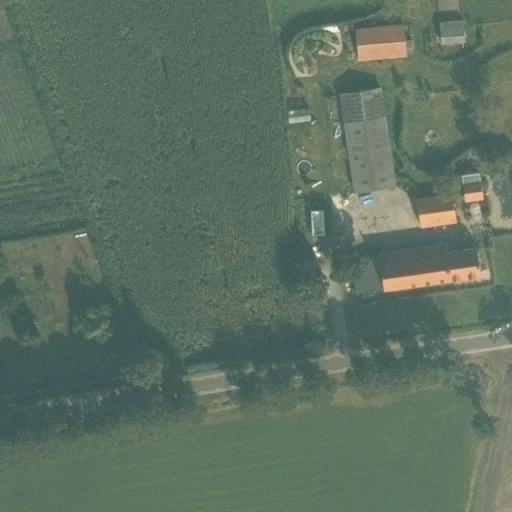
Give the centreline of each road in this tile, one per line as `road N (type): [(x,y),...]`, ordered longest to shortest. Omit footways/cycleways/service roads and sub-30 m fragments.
road 1 (unclassified): [(0,433),(511,341)]
road 2 (track): [(511,380),(494,511)]
